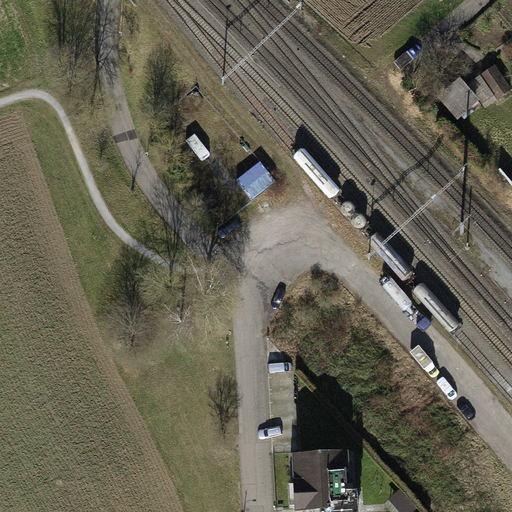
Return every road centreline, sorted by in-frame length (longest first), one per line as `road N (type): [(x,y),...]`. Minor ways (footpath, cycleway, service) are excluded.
road 1 (unclassified): [(247,291),(295,261),(337,260),(511,445)]
road 2 (track): [(0,106),(44,96),(54,102),(108,221),(167,265),(220,266)]
road 3 (residential): [(247,291),(260,511)]
